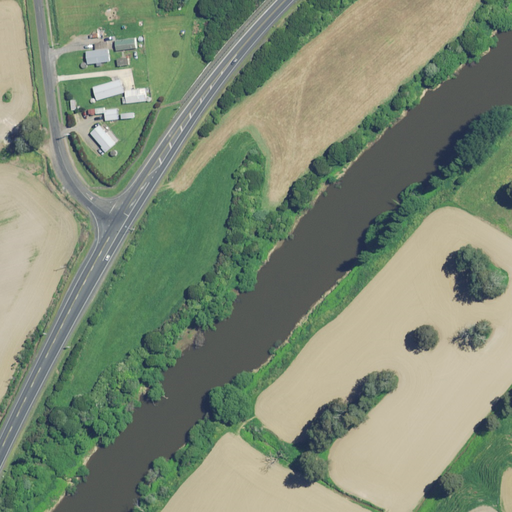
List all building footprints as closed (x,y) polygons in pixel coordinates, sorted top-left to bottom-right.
[(137,39),(117,41),(118,51),(138,49),(137,39)] [(110,49),(88,52),(89,65),(111,62),(110,49)] [(129,58),(119,59),(120,66),(130,65),(129,58)] [(99,101),(126,93),(122,80),(95,88),(99,101)] [(146,89),(126,91),(127,103),(148,101),(146,89)] [(118,109),(105,111),(107,121),(119,119),(118,109)] [(117,144),(101,126),(92,134),(104,147),(103,148),(107,153),(117,144)]
